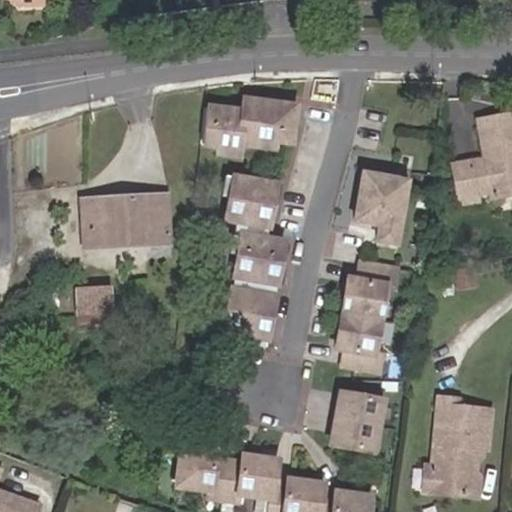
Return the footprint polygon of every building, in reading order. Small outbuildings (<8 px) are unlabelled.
[(248,96),(247,104),(207,100),(203,142),(225,144),(224,154),(252,156),(253,144),(304,149),(308,102),(248,96)] [(459,168),(465,205),(484,202),(483,196),(495,194),(496,200),(511,196),(511,116),(482,122),(489,162),(459,168)] [(282,229),(290,177),(240,170),(232,220),(249,223),(236,309),(282,316),(291,259),(254,253),(258,225),(282,229)] [(395,246),(406,182),(364,175),(354,224),(377,228),(376,242),(395,246)] [(135,212),(165,210),(165,198),(134,200),(135,212)] [(168,243),(165,210),(135,212),(134,200),(84,203),(87,248),(168,243)] [(361,255),(340,365),(386,373),(407,263),(361,255)] [(78,292),(79,314),(110,312),(109,291),(78,292)] [(476,488),(478,467),(480,449),(472,444),(473,438),(486,439),(489,399),(458,396),(459,388),(437,385),(429,456),(426,455),(426,462),(433,465),(433,483),(476,488)] [(389,451),(395,392),(342,386),(336,446),(389,451)] [(289,472),(291,452),(183,443),(179,491),(273,500),(271,511),(381,511),(384,489),(336,485),(337,477),(289,472)] [(0,511),(39,511),(44,498),(2,485),(9,464),(0,461),(0,511)]
